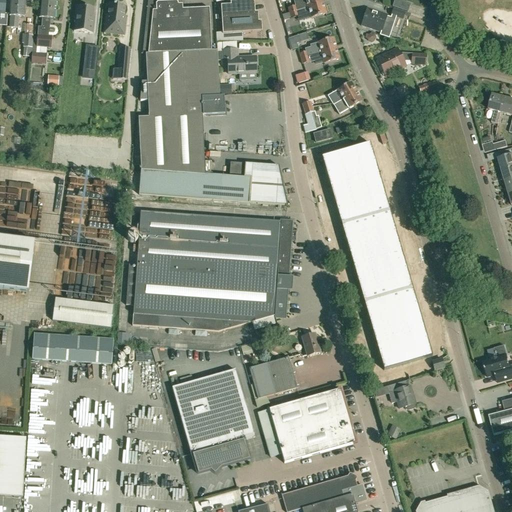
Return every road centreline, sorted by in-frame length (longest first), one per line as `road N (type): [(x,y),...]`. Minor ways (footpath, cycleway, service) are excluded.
road 1 (residential): [(501,511),(391,126),(338,0)]
road 2 (unclassified): [(379,450),(295,147),(267,0)]
road 3 (unknown): [(340,309),(232,341),(142,334)]
road 4 (unclassified): [(511,262),(462,96),(465,71)]
road 5 (unclassified): [(257,484),(379,450)]
